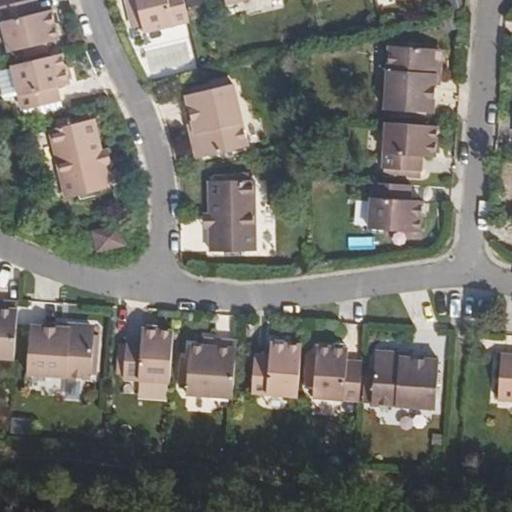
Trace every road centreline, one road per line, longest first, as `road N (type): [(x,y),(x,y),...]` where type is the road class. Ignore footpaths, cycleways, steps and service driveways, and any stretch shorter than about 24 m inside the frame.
road 1 (residential): [(157,289),(256,299),(468,273)]
road 2 (residential): [(157,289),(163,201),(155,148),(91,0)]
road 3 (residential): [(468,273),(490,0)]
road 4 (residential): [(0,245),(58,270),(157,289)]
